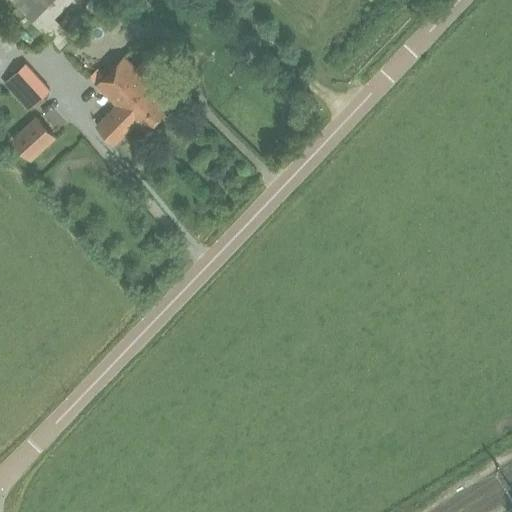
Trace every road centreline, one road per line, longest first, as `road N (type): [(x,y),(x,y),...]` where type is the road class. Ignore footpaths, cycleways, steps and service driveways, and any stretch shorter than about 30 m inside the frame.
road 1 (unclassified): [(0,477),(459,0)]
road 2 (unknown): [(200,270),(30,56),(2,42)]
